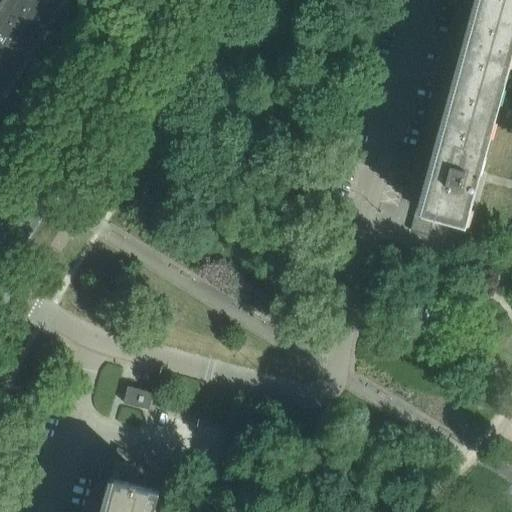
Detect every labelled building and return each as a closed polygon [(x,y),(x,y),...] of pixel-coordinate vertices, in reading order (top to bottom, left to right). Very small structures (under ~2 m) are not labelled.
[(2,0),(0,3),(0,68),(13,77),(23,61),(27,64),(40,43),(36,40),(46,24),(50,27),(51,25),(47,23),(48,22),(13,0),(2,0)] [(13,0),(48,22),(57,7),(61,9),(67,0),(13,0)] [(424,176),(426,177),(418,206),(417,206),(410,231),(429,236),(434,217),(465,226),(511,51),(511,0),(474,0),(429,167),(421,165),(420,166),(420,169),(420,171),(421,173),(423,175),(424,176)] [(0,106),(5,98),(1,95),(12,79),(16,82),(17,80),(13,78),(13,77),(0,68),(0,106)] [(438,319),(440,307),(426,304),(424,316),(438,319)] [(438,319),(411,315),(408,329),(436,334),(438,319)] [(149,410),(154,393),(128,386),(123,403),(149,410)] [(153,511),(159,491),(139,485),(144,464),(134,458),(132,463),(115,458),(108,483),(109,484),(101,511),(153,511)]
